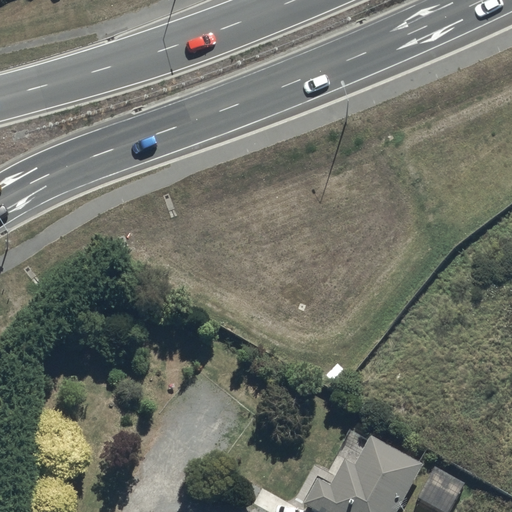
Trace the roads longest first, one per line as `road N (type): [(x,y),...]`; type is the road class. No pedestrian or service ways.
road 1 (trunk): [(489,0),(128,141),(0,204)]
road 2 (trunk): [(0,100),(283,0)]
